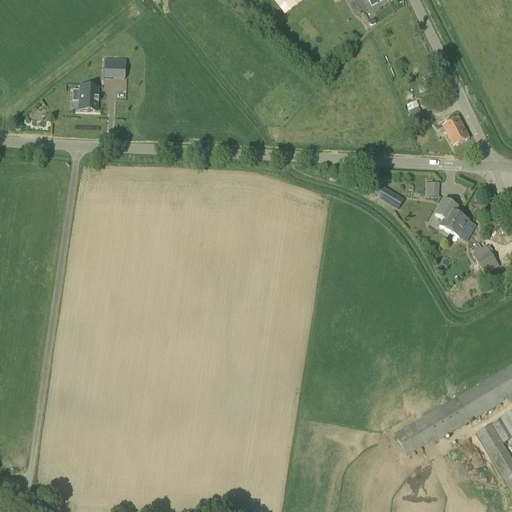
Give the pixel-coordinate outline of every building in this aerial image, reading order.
[(91,88),(80,88),(79,112),(90,113),(96,113),(97,104),(98,104),(98,100),(97,100),(97,89),(91,89),(91,88)] [(56,90),(58,119),(77,118),(76,97),(74,97),(74,89),(56,90)] [(425,109),(435,105),(431,96),(422,99),(425,109)] [(408,109),(417,107),(416,101),(406,103),(408,109)] [(420,113),(418,109),(408,113),(413,128),(426,123),(422,112),(420,113)] [(470,140),(459,119),(442,128),(454,149),(470,140)] [(378,200),(391,208),(397,198),(383,190),(378,200)] [(458,220),(460,218),(454,214),(458,209),(444,201),(435,216),(444,222),(440,229),(449,234),(455,225),(454,224),(456,219),(458,220)] [(455,225),(449,234),(459,240),(469,223),(460,218),(458,220),(456,219),(454,224),(455,225)] [(420,237),(431,246),(439,237),(429,227),(420,237)] [(483,261),(491,256),(485,248),(472,256),(477,265),(483,261)] [(490,273),(498,267),(494,261),(486,267),(490,273)] [(436,443),(511,398),(511,366),(394,436),(407,458),(435,441),(436,443)] [(511,413),(491,426),(503,445),(511,440),(511,413)] [(511,494),(511,460),(491,426),(476,435),(511,494)] [(461,445),(467,451),(465,453),(471,458),(478,450),(466,439),(461,445)]
